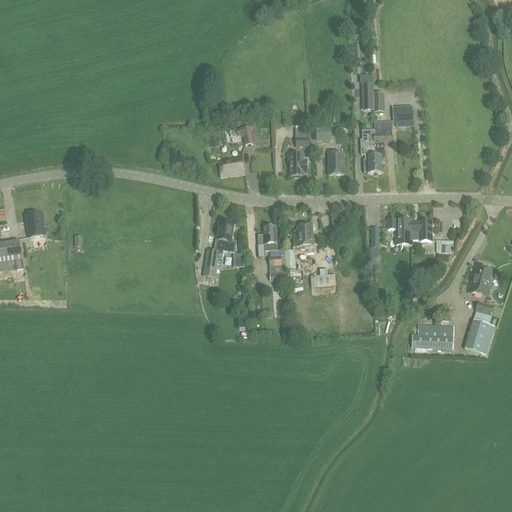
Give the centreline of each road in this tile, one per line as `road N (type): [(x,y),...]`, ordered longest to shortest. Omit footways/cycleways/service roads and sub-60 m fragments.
road 1 (unclassified): [(0,184),(102,172),(275,201),(511,202)]
road 2 (unknown): [(421,199),(421,106),(391,101)]
